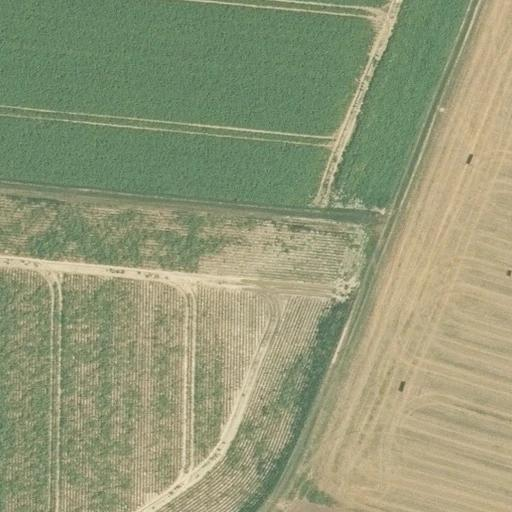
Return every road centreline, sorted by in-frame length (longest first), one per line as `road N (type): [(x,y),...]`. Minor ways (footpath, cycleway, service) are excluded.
road 1 (track): [(475,0),(272,511)]
road 2 (track): [(389,222),(0,186)]
